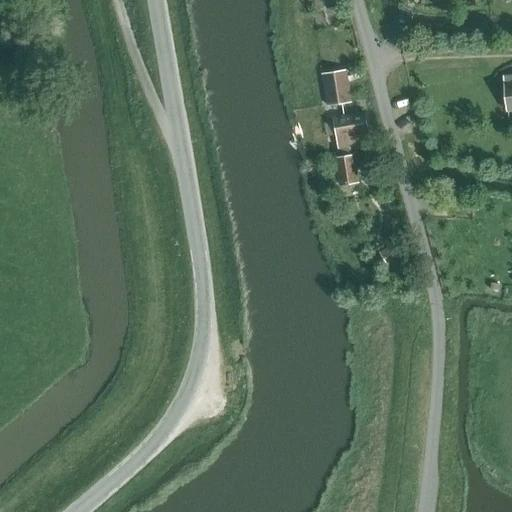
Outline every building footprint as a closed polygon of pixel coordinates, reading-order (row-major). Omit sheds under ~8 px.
[(320,0),(321,13),(342,13),(341,0),(320,0)] [(323,75),(328,107),(351,103),(346,71),(323,75)] [(334,119),(339,152),(371,147),(365,114),(334,119)] [(336,157),(340,185),(359,182),(355,154),(336,157)] [(463,210),(478,210),(478,199),(463,198),(463,210)] [(380,253),(388,264),(398,258),(391,246),(380,253)]
